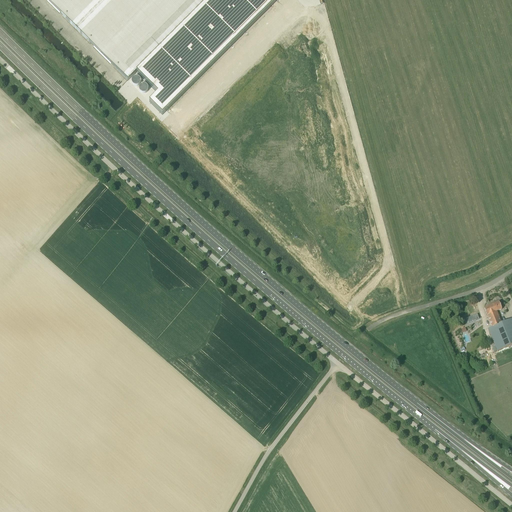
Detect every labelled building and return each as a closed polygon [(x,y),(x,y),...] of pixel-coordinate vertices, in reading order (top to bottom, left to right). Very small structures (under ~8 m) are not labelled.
[(138,71),(209,0),(46,0),(128,81),(138,71)] [(277,0),(209,0),(137,73),(159,94),(150,102),(164,116),(277,0)] [(502,310),(499,302),(490,306),(485,308),(487,315),(497,312),(502,310)] [(501,323),(497,312),(487,315),(492,327),(501,323)] [(477,315),(466,319),(468,323),(479,319),(477,315)] [(511,319),(501,323),(492,327),(488,328),(497,351),(511,344),(511,319)]
